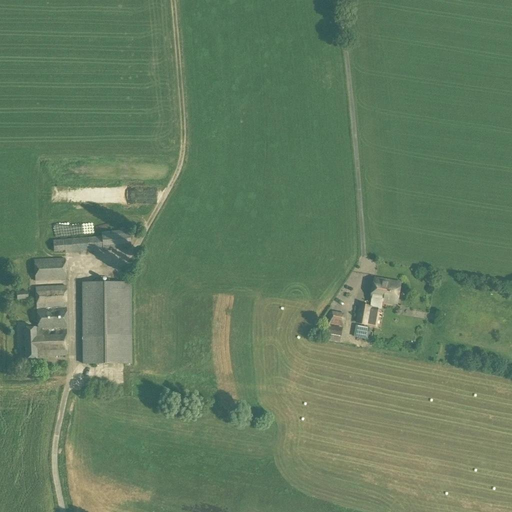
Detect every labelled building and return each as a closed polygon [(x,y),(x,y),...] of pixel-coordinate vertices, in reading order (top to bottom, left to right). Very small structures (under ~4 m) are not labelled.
[(105,187),(92,187),(92,205),(105,205),(105,187)] [(54,253),(130,246),(128,231),(101,233),(101,237),(53,241),(54,253)] [(35,282),(65,280),(64,259),(34,260),(35,282)] [(402,282),(374,277),(371,300),(383,302),(398,305),(402,282)] [(82,364),(131,364),(131,283),(82,283),(82,364)] [(24,359),(36,358),(36,356),(66,356),(65,287),(36,288),(37,328),(24,328),(24,359)] [(16,301),(28,299),(27,291),(15,292),(16,301)] [(377,327),(380,311),(373,310),(373,307),(360,305),(356,324),(377,327)] [(344,327),(346,316),(345,314),(332,312),(330,313),(328,325),(344,327)] [(340,343),(343,328),(328,325),(326,341),(340,343)]
